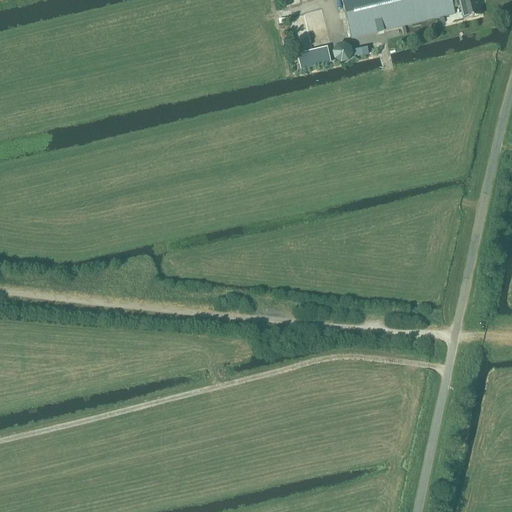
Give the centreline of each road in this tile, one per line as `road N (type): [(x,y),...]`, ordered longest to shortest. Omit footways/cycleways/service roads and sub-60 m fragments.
road 1 (track): [(448,369),(331,359),(0,441)]
road 2 (track): [(455,335),(0,290)]
road 3 (unclassified): [(511,84),(455,335)]
road 4 (unclassified): [(417,511),(455,335)]
